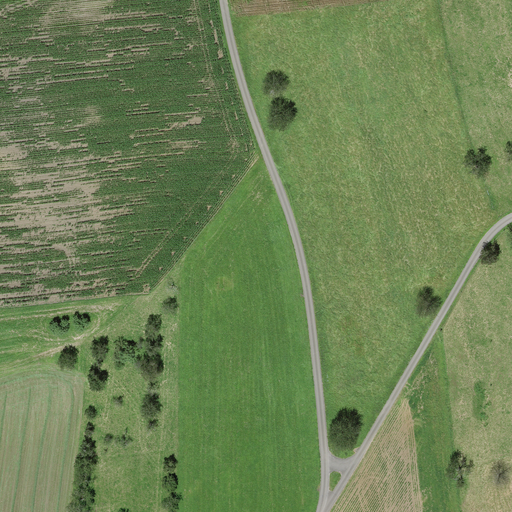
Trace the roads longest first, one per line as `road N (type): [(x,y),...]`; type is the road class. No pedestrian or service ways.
road 1 (unclassified): [(325,511),(324,435),(300,250),(240,81),(224,0)]
road 2 (track): [(327,511),(481,248),(511,220)]
